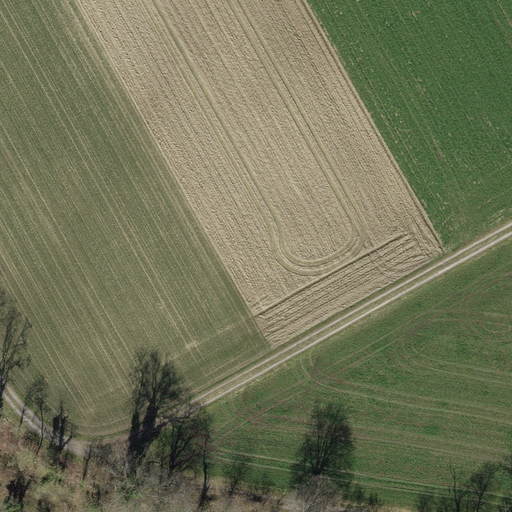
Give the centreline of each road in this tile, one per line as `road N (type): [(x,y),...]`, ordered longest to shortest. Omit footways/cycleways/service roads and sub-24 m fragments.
road 1 (track): [(511,227),(153,427),(83,455)]
road 2 (track): [(343,511),(83,455),(50,435),(0,382)]
